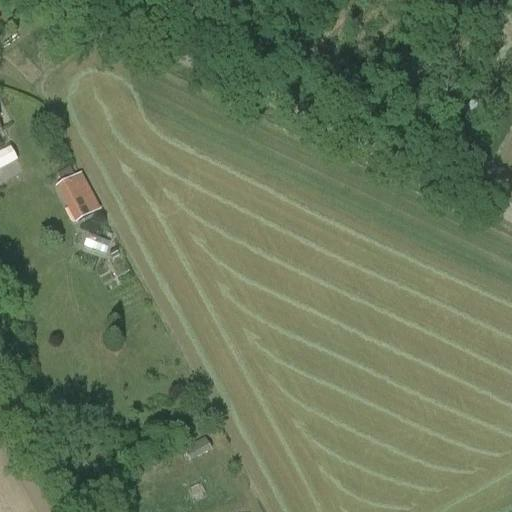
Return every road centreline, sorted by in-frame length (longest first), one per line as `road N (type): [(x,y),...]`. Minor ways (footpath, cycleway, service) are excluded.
road 1 (unclassified): [(511,214),(63,0)]
road 2 (tertiary): [(72,511),(0,383)]
